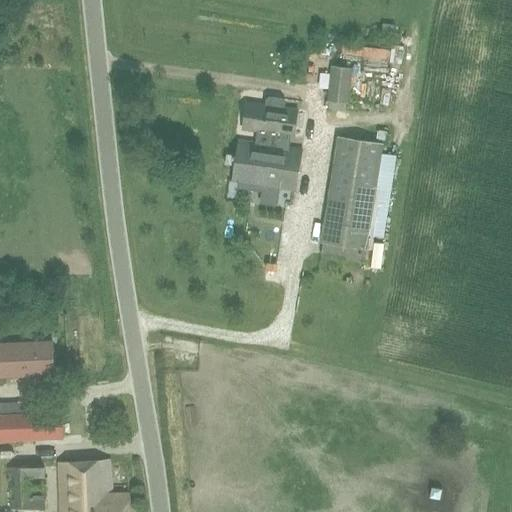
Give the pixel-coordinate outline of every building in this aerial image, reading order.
[(330,66),(327,101),(348,103),(352,68),(330,66)] [(256,143),(275,145),(276,135),(294,137),(298,110),(241,103),(237,128),(258,131),(256,143)] [(336,136),(320,242),(366,250),(383,143),(336,136)] [(256,143),(239,140),(232,182),(295,191),(302,149),(275,145),(256,143)] [(238,290),(255,290),(255,278),(238,279),(238,290)] [(0,377),(55,375),(53,342),(0,344),(0,377)] [(0,442),(25,441),(24,415),(0,415),(0,442)] [(129,511),(129,494),(111,494),(110,462),(59,464),(60,511),(129,511)] [(24,496),(24,476),(43,476),(43,464),(8,464),(8,508),(45,508),(45,496),(24,496)]
